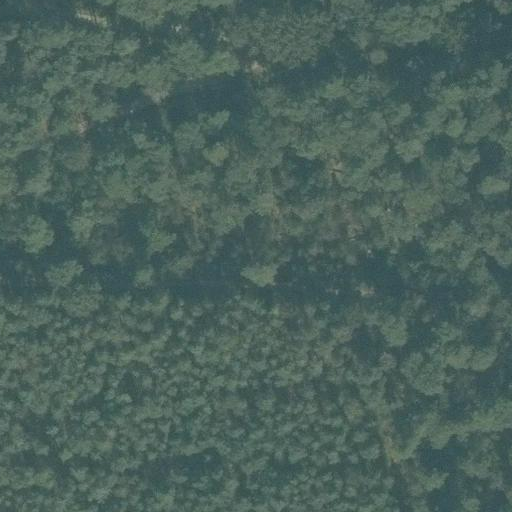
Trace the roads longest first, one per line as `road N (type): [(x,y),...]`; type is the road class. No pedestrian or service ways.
road 1 (track): [(0,281),(511,304)]
road 2 (track): [(0,172),(116,114),(229,74),(380,41)]
road 3 (track): [(0,8),(380,41)]
road 4 (track): [(380,41),(511,41)]
